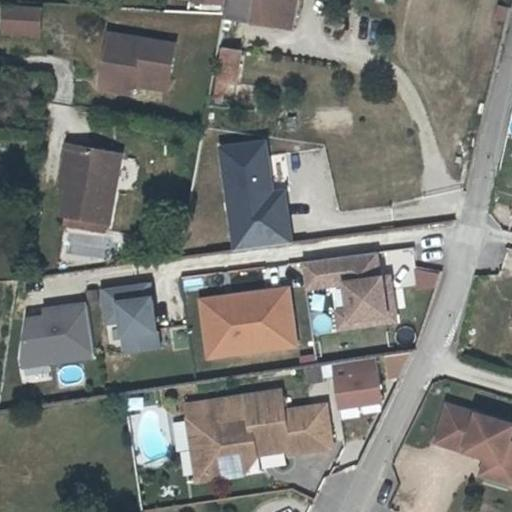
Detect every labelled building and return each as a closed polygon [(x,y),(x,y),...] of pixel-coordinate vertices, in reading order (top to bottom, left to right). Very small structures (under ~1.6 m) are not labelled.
[(219,0),(188,0),(187,7),(218,12),(219,0)] [(226,0),(224,14),(288,25),(291,0),(226,0)] [(2,7),(0,35),(37,37),(38,9),(2,7)] [(288,25),(224,14),(223,21),(286,33),(288,25)] [(105,35),(100,68),(166,77),(171,45),(105,35)] [(236,55),(220,53),(214,84),(232,86),(236,55)] [(100,68),(97,90),(128,94),(129,85),(130,79),(165,84),(166,77),(100,68)] [(130,79),(129,85),(164,90),(165,84),(130,79)] [(285,139),(223,147),(235,248),(307,239),(301,184),(290,185),(285,139)] [(64,147),(61,162),(68,163),(64,189),(59,217),(105,225),(116,155),(64,147)] [(68,163),(61,162),(57,188),(64,189),(68,163)] [(392,250),(304,263),(308,294),(348,288),(350,307),(340,309),(344,332),(402,324),(392,250)] [(157,282),(104,288),(112,355),(165,349),(157,282)] [(290,287),(202,299),(210,358),(298,347),(290,287)] [(95,357),(86,302),(26,312),(21,367),(95,357)] [(380,359),(336,364),(342,417),(386,412),(380,359)] [(288,453),(330,448),(326,407),(284,411),(282,391),(228,397),(230,416),(198,420),(204,470),(233,466),(232,451),(254,449),(254,444),(264,443),(264,448),(287,445),(288,449),(288,453)] [(230,416),(228,397),(220,398),(221,411),(189,415),(196,477),(243,471),(256,461),(255,452),(288,449),(287,445),(264,448),(264,443),(254,444),(254,449),(232,451),(233,466),(204,470),(198,420),(230,416)] [(511,426),(451,407),(440,443),(468,452),(469,448),(487,454),(486,457),(481,473),(511,483),(511,479),(511,443),(507,442),(511,426)] [(469,448),(468,452),(486,457),(487,454),(469,448)]
